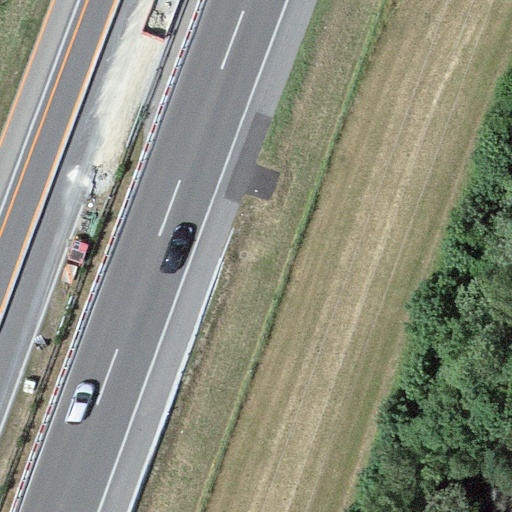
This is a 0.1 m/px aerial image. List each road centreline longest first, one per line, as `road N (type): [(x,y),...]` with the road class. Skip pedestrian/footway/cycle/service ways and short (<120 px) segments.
road 1 (motorway): [(59,511),(248,0)]
road 2 (motorway): [(120,0),(0,326)]
